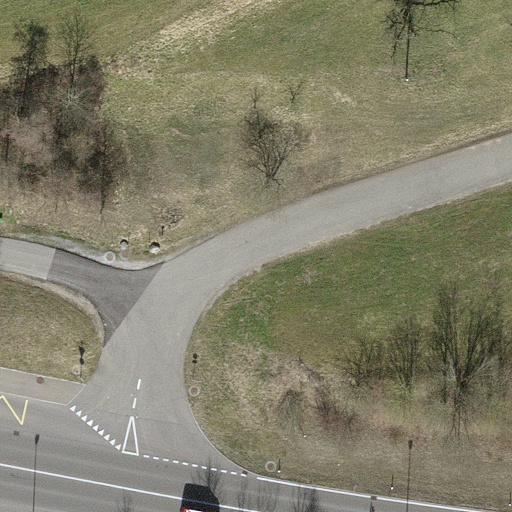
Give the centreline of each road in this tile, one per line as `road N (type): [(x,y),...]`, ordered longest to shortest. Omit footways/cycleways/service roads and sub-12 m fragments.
road 1 (secondary): [(0,464),(265,511)]
road 2 (track): [(145,304),(48,254),(0,250)]
